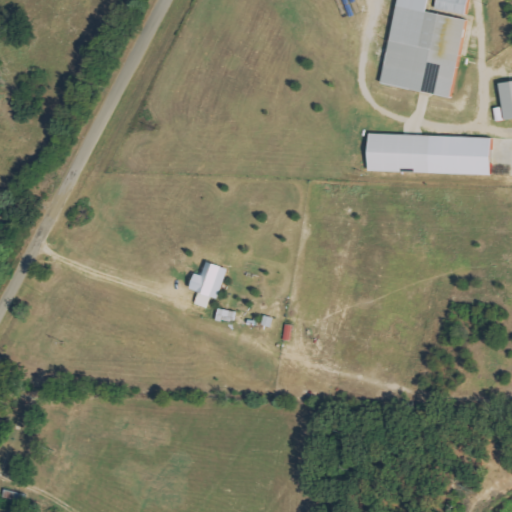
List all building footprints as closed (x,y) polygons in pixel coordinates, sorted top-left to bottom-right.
[(455,97),(469,19),(430,12),(432,0),(400,0),(385,84),(455,97)] [(470,0),(440,0),(439,10),(469,13),(470,0)] [(511,81),(503,83),(507,119),(511,118),(511,81)] [(372,171),(419,172),(419,173),(494,175),(495,137),(373,134),(372,171)] [(205,276),(200,274),(195,288),(215,296),(225,268),(210,263),(205,276)]
